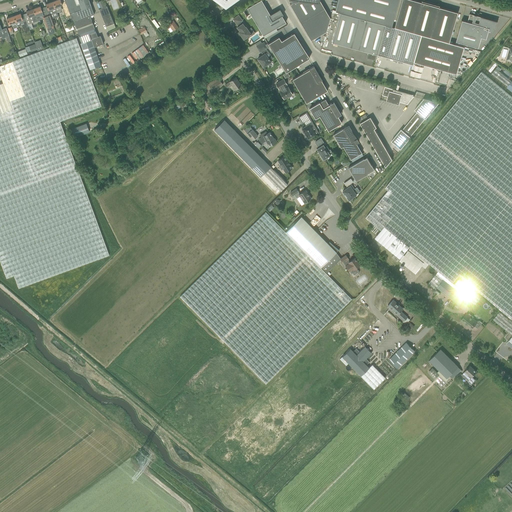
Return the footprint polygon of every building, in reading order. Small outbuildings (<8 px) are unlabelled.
[(60,0),(56,0),(53,2),(57,12),(62,10),(60,6),(62,5),(62,3),(60,0)] [(64,0),(66,5),(70,15),(73,22),(74,22),(82,43),(80,43),(90,70),(101,66),(94,47),(103,44),(100,36),(97,37),(90,16),(94,14),(88,0),(64,0)] [(286,22),(283,17),(282,16),(283,15),(280,9),(270,15),(261,0),(260,0),(247,8),(263,35),(286,22)] [(291,0),(291,1),(292,3),(290,4),(311,40),(325,31),(329,18),(319,0),(291,0)] [(391,26),(398,0),(338,0),(335,11),(340,12),(385,25),(391,26)] [(398,0),(391,26),(393,26),(400,0),(398,0)] [(449,43),(457,12),(438,7),(438,6),(422,1),(421,2),(413,0),(401,0),(394,27),(421,35),(449,43)] [(49,14),(47,15),(51,26),(55,24),(52,17),(58,15),(57,12),(53,2),(46,4),(49,14)] [(66,5),(62,6),(66,17),(70,15),(66,5)] [(40,6),(33,9),(36,17),(42,15),(46,28),(47,28),(49,35),(54,33),(51,26),(47,15),(44,16),(40,6)] [(99,9),(106,27),(108,31),(116,28),(114,23),(107,6),(99,9)] [(28,17),(25,18),(28,25),(34,22),(37,21),(36,17),(33,9),(26,11),(28,16),(28,17)] [(385,25),(340,12),(332,42),(368,52),(367,57),(374,59),(376,54),(377,54),(385,25)] [(20,13),(13,16),(17,27),(21,26),(23,25),(26,24),(27,27),(28,26),(28,25),(25,18),(24,19),(23,19),(22,18),(20,13)] [(462,21),(456,41),(477,47),(480,37),(485,39),(488,30),(491,31),(492,27),(494,27),(496,22),(488,19),(488,20),(484,19),(485,18),(469,14),(467,22),(462,21)] [(242,21),(238,15),(233,19),(237,24),(239,26),(237,27),(240,31),(238,32),(243,39),(251,34),(246,27),(245,27),(242,23),(242,24),(241,22),(242,21)] [(6,18),(8,23),(9,25),(12,23),(14,28),(17,27),(13,16),(6,18)] [(173,20),(168,24),(173,31),(178,28),(173,20)] [(0,36),(2,36),(3,38),(8,37),(7,36),(9,35),(6,28),(2,29),(0,24),(0,36)] [(385,25),(377,54),(384,56),(393,59),(393,60),(402,63),(403,61),(412,64),(413,62),(421,35),(394,27),(391,26),(385,25)] [(279,37),(268,44),(269,46),(286,72),(309,58),(302,47),(292,34),(281,41),(279,37)] [(449,43),(421,35),(413,62),(442,70),(441,72),(440,72),(437,82),(446,84),(449,74),(448,74),(449,72),(456,74),(463,47),(449,43)] [(0,260),(6,278),(14,275),(18,288),(109,254),(76,166),(60,121),(101,106),(76,38),(0,65),(0,72),(4,83),(0,84),(0,260)] [(256,46),(260,52),(266,48),(269,46),(268,44),(265,45),(263,42),(261,44),(256,46)] [(29,46),(25,48),(25,49),(27,52),(30,51),(31,52),(36,50),(34,44),(29,46)] [(135,51),(142,58),(149,52),(142,45),(135,51)] [(263,55),(258,59),(259,61),(261,64),(263,67),(267,64),(268,65),(271,63),(270,62),(271,62),(270,61),(273,59),(266,48),(260,52),(263,55)] [(322,80),(314,66),(309,69),(309,70),(292,80),(306,103),(309,101),(327,91),(321,80),(322,80)] [(511,96),(482,71),(385,187),(388,190),(366,217),(381,230),(375,238),(401,259),(399,261),(415,274),(422,266),(425,269),(428,264),(409,249),(404,255),(403,254),(409,247),(453,282),(459,275),(511,320),(511,96)] [(218,77),(206,86),(208,88),(207,89),(210,93),(223,85),(219,80),(218,77)] [(227,88),(229,86),(233,91),(235,90),(241,85),(235,77),(225,85),(227,88)] [(281,91),(280,92),(284,99),(288,96),(288,97),(292,95),(291,95),(292,94),(288,87),(287,87),(286,85),(286,84),(283,79),(276,84),(278,89),(279,88),(281,91)] [(415,96),(415,95),(392,89),(385,87),(383,95),(389,97),(388,100),(398,103),(399,102),(407,104),(415,95),(415,96)] [(203,99),(197,89),(194,91),(201,100),(203,99)] [(426,119),(439,102),(440,103),(440,102),(423,98),(424,98),(415,109),(417,112),(402,130),(401,129),(391,141),(401,149),(411,137),(410,136),(425,118),(426,119)] [(323,108),(319,102),(312,107),(309,108),(315,119),(319,116),(328,131),(342,123),(338,116),(341,114),(333,102),(323,108)] [(299,117),(302,123),(310,119),(306,113),(299,117)] [(376,128),(371,117),(360,123),(366,133),(386,167),(392,159),(374,129),(376,128)] [(224,120),(214,129),(260,176),(270,167),(224,120)] [(310,123),(302,129),(308,139),(318,133),(315,129),(311,122),(310,123)] [(86,124),(71,129),(74,138),(89,132),(86,124)] [(343,146),(350,159),(362,153),(356,143),(358,142),(356,139),(357,138),(356,138),(356,139),(348,126),(333,135),(341,148),(343,146)] [(253,129),(247,134),(252,141),(258,136),(253,129)] [(263,136),(259,139),(262,143),(266,141),(268,144),(269,143),(270,146),(276,142),(274,138),(273,139),(270,132),(266,134),(266,133),(263,135),(263,136)] [(320,156),(323,161),(326,159),(325,158),(329,155),(327,151),(329,150),(326,146),(324,147),(323,145),(324,144),(320,139),(315,142),(318,148),(316,149),(321,156),(320,156)] [(283,169),(285,173),(288,171),(288,172),(291,170),(291,169),(292,168),(290,165),(287,160),(286,160),(284,156),(278,161),(280,165),(279,165),(281,169),(283,169)] [(356,181),(375,170),(372,165),(367,157),(364,159),(363,159),(348,168),(356,181)] [(270,168),(264,174),(280,191),(287,185),(270,168)] [(342,191),(348,200),(356,195),(352,190),(354,189),(350,184),(353,182),(350,178),(344,183),(346,186),(347,186),(348,187),(342,191)] [(296,199),(299,197),(304,203),(311,199),(305,190),(299,194),(298,192),(296,188),(290,193),(292,196),(294,195),(296,199)] [(337,285),(329,276),(326,273),(320,267),(327,261),(336,252),(301,216),(285,232),(266,212),(180,296),(230,347),(265,383),(351,299),(337,285)] [(348,259),(346,255),(340,259),(343,263),(351,274),(352,273),(353,275),(355,275),(358,273),(358,272),(355,268),(359,265),(354,258),(349,261),(348,259)] [(327,261),(320,267),(326,273),(332,267),(327,261)] [(438,271),(428,284),(435,289),(437,287),(461,307),(460,308),(466,313),(473,304),(474,305),(481,297),(459,279),(455,284),(438,271)] [(397,315),(403,321),(407,317),(400,311),(402,309),(397,304),(393,300),(387,306),(397,315)] [(511,322),(499,312),(493,320),(511,335),(510,336),(511,337),(506,344),(511,348),(511,322)] [(472,329),(474,326),(478,328),(482,323),(479,321),(477,321),(477,322),(472,318),(473,317),(469,314),(468,315),(466,313),(461,320),(472,329)] [(398,368),(415,351),(406,343),(389,360),(398,368)] [(350,349),(339,359),(346,365),(348,363),(373,389),(385,378),(372,365),(369,368),(365,365),(368,362),(365,359),(370,354),(364,347),(359,352),(356,349),(353,352),(350,349)] [(458,367),(440,349),(429,360),(428,362),(429,363),(430,361),(439,370),(437,373),(433,369),(428,373),(441,386),(451,377),(450,376),(458,367)] [(470,366),(461,375),(468,381),(467,381),(471,384),(475,380),(472,377),(473,375),(476,372),(470,366)]
